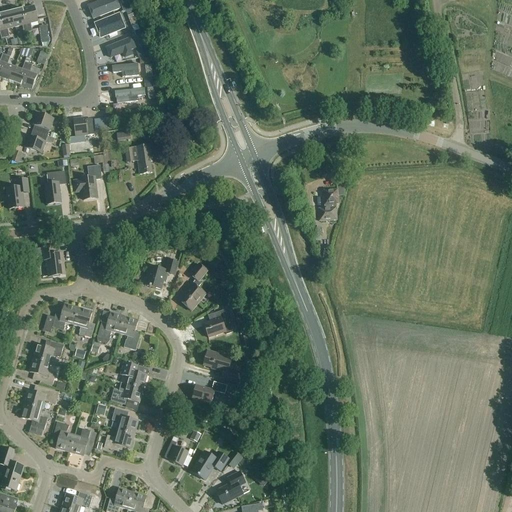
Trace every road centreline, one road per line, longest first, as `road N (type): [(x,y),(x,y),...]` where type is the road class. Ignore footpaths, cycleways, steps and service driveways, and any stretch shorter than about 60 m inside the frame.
road 1 (tertiary): [(511,170),(398,129),(362,125),(319,130),(253,155)]
road 2 (residential): [(87,289),(133,301),(179,342),(148,473)]
road 3 (primary): [(335,511),(327,378),(296,285)]
road 4 (residential): [(0,102),(90,101),(90,54),(69,0)]
road 5 (residential): [(0,400),(33,299),(87,289)]
road 6 (track): [(458,149),(460,121),(434,0)]
road 7 (primary): [(240,160),(296,285)]
road 8 (primary): [(296,285),(253,155)]
